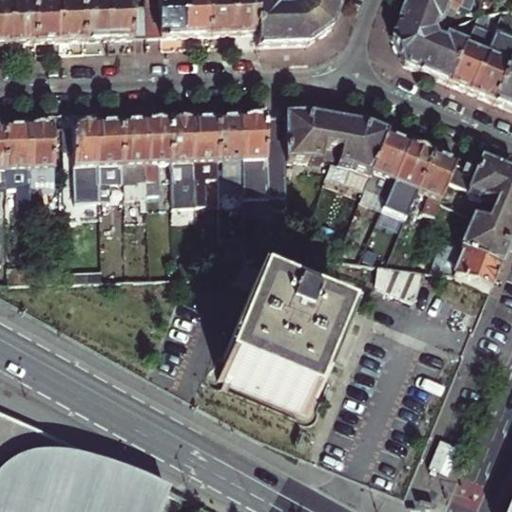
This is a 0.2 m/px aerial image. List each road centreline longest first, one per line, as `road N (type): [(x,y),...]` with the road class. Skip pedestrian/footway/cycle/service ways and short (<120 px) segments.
road 1 (secondary): [(306,511),(0,344)]
road 2 (residential): [(0,90),(277,78),(342,84)]
road 3 (residential): [(342,84),(511,152)]
